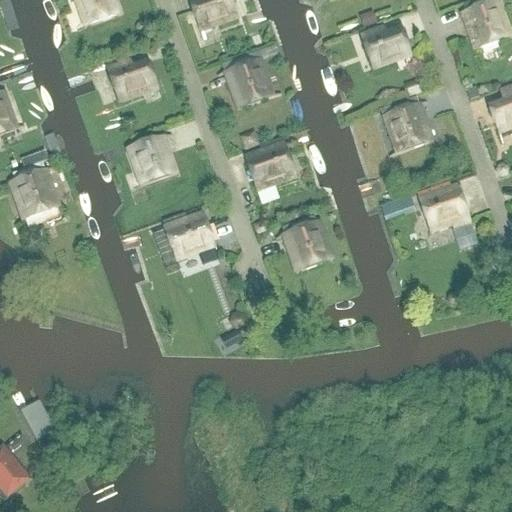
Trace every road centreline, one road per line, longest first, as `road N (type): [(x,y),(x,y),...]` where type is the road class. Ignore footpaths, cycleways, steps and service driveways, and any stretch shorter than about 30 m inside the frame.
road 1 (unclassified): [(252,263),(157,0)]
road 2 (unclassified): [(502,234),(417,0)]
